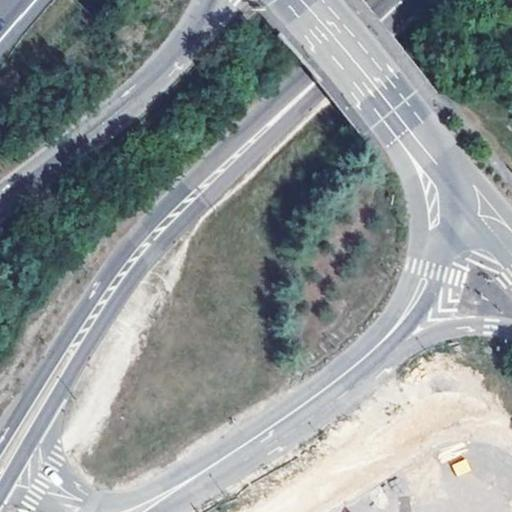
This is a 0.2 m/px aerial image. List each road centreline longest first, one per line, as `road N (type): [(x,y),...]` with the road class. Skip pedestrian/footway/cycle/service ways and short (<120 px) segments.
road 1 (tertiary): [(405,0),(131,260)]
road 2 (unclassified): [(214,0),(165,68),(0,201)]
road 3 (residential): [(483,221),(299,0)]
road 4 (unclassified): [(211,473),(399,339)]
road 5 (tertiary): [(131,260),(68,332),(0,437)]
road 6 (tertiary): [(33,436),(131,260)]
road 7 (unclassified): [(399,339),(432,270),(483,221)]
road 8 (unclassified): [(211,473),(148,494),(86,502)]
